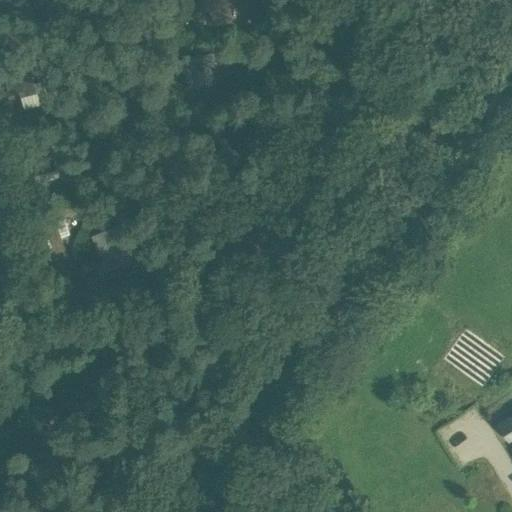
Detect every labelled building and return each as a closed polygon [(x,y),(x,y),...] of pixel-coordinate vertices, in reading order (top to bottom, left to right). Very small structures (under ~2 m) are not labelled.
[(229,8),(239,6),(238,0),(197,0),(200,12),(208,11),(212,25),(231,22),(229,8)] [(221,58),(225,57),(224,51),(181,58),(186,88),(226,82),(221,58)] [(28,58),(2,65),(9,95),(20,92),(22,97),(47,90),(44,81),(34,83),(28,58)] [(32,175),(58,170),(50,139),(26,145),(32,175)] [(56,259),(68,256),(56,222),(30,230),(40,259),(54,255),(56,259)] [(102,274),(131,261),(116,225),(93,236),(101,261),(96,264),(102,274)] [(511,417),(501,424),(511,442),(511,417)]
